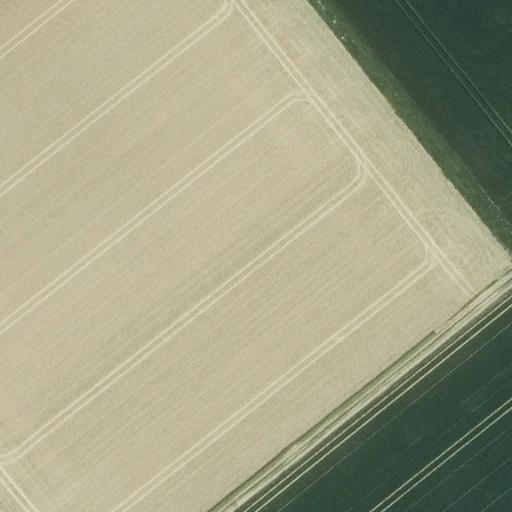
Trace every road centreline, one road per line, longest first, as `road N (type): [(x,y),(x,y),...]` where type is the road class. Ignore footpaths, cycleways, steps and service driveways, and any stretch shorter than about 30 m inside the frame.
road 1 (track): [(227,511),(511,282)]
road 2 (track): [(316,0),(511,243)]
